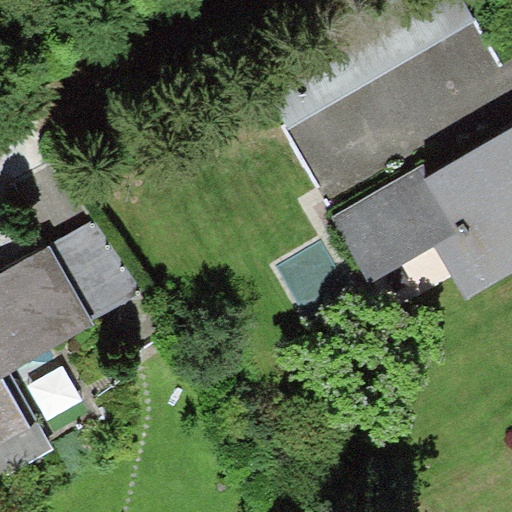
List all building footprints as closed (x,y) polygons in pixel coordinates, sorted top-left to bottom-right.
[(467,0),(378,0),(287,52),(317,105),(476,14),(467,0)] [(258,69),(288,121),(317,105),(287,52),(258,69)] [(424,158),(333,211),(370,274),(458,223),(478,257),(511,237),(511,118),(429,167),(424,158)] [(96,213),(44,242),(87,317),(138,288),(96,213)] [(46,340),(87,317),(44,242),(0,267),(0,435),(32,417),(27,408),(3,365),(46,340)] [(3,365),(27,408),(46,398),(71,384),(46,340),(3,365)] [(32,417),(0,435),(0,468),(47,443),(32,417)]
